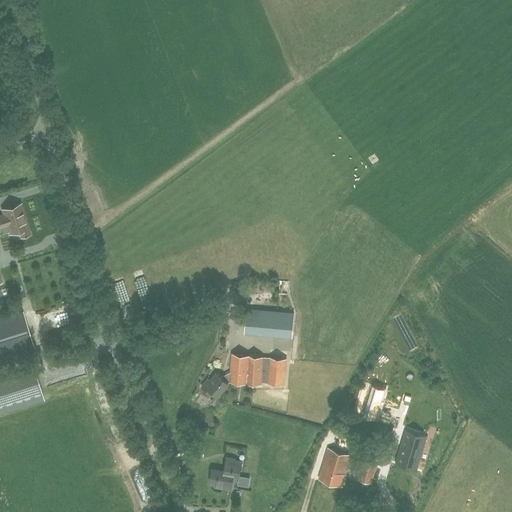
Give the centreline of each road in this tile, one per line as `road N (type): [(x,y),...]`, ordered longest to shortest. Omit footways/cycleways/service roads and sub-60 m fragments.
road 1 (unclassified): [(181,511),(89,288),(48,136)]
road 2 (unclassified): [(48,136),(12,0)]
